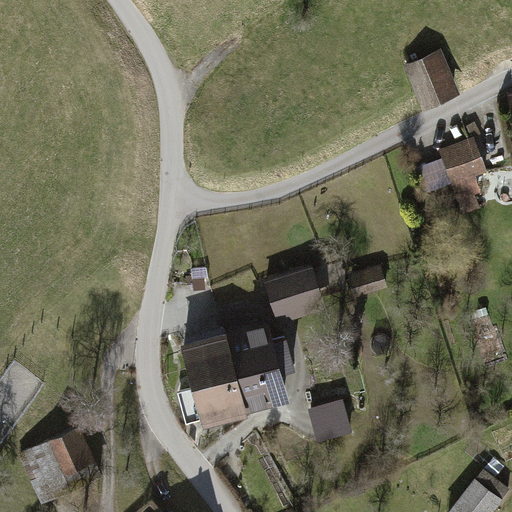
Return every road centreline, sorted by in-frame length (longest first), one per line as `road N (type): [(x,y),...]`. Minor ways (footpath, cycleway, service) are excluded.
road 1 (residential): [(176,204),(281,190),(511,80)]
road 2 (residential): [(230,511),(172,437),(155,401),(154,303),(176,204)]
road 3 (residential): [(176,204),(168,78),(119,0)]
